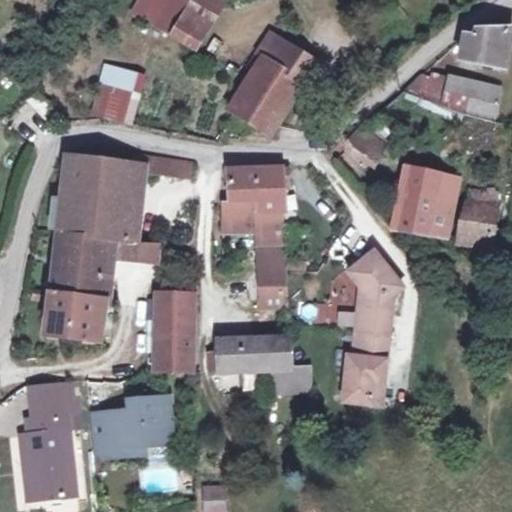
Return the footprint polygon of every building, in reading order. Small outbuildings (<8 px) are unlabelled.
[(160,0),(150,19),(157,24),(172,32),(179,18),(213,37),(230,5),(221,0),(160,0)] [(179,18),(172,32),(206,51),(213,37),(179,18)] [(477,38),(463,35),(460,54),(472,56),(472,64),(502,68),(508,29),(479,28),(477,38)] [(282,41),(269,62),(310,87),(323,67),(282,41)] [(268,61),(257,79),(237,112),(268,131),(277,138),(310,87),(269,62),(268,61)] [(400,93),(439,104),(442,89),(413,81),(400,93)] [(444,83),(442,89),(439,104),(492,118),(498,89),(467,81),(465,89),(444,83)] [(107,120),(135,127),(141,97),(113,91),(107,120)] [(50,127),(58,134),(66,126),(58,118),(50,127)] [(380,168),(390,148),(364,132),(358,143),(359,157),(380,168)] [(71,160),(66,236),(137,240),(144,179),(171,181),(173,161),(143,159),(142,167),(71,160)] [(194,163),(173,161),(171,181),(192,182),(194,163)] [(233,172),(234,205),(262,205),(261,213),(282,213),(281,172),(233,172)] [(443,177),(416,172),(403,233),(431,237),(443,177)] [(454,242),(487,247),(490,230),(495,194),(467,193),(461,216),(454,242)] [(229,234),(259,234),(262,310),(283,310),(283,271),(282,213),(261,213),(262,205),(234,205),(229,205),(229,234)] [(504,232),(490,230),(487,247),(486,255),(501,255),(504,232)] [(59,300),(108,302),(111,259),(155,262),(156,241),(137,240),(66,236),(59,300)] [(354,271),(349,276),(359,287),(366,295),(365,310),(357,309),(354,355),(349,355),(347,380),(352,380),(351,400),(381,402),(389,290),(398,282),(368,248),(349,265),(354,271)] [(349,265),(344,270),(349,276),(354,271),(349,265)] [(159,293),(152,293),(150,371),(189,371),(194,267),(162,278),(159,293)] [(366,295),(359,287),(357,309),(365,310),(366,295)] [(56,338),(106,340),(108,302),(59,300),(56,338)] [(254,379),(270,377),(268,340),(214,340),(213,354),(204,354),(204,374),(255,373),(254,379)] [(284,340),(268,340),(270,377),(270,390),(287,389),(286,364),(284,340)] [(131,355),(131,371),(150,371),(150,355),(131,355)] [(307,364),(286,364),(287,389),(309,390),(307,364)] [(41,393),(45,423),(76,420),(77,427),(88,425),(83,385),(51,391),(41,393)] [(100,419),(104,456),(153,451),(153,448),(172,446),(181,435),(177,400),(138,404),(139,415),(100,419)] [(46,504),(86,499),(77,427),(76,420),(45,423),(39,425),(41,438),(30,439),(34,475),(42,474),(46,504)] [(38,505),(46,504),(42,474),(34,475),(38,505)] [(212,511),(212,502),(193,503),(193,511),(212,511)]
